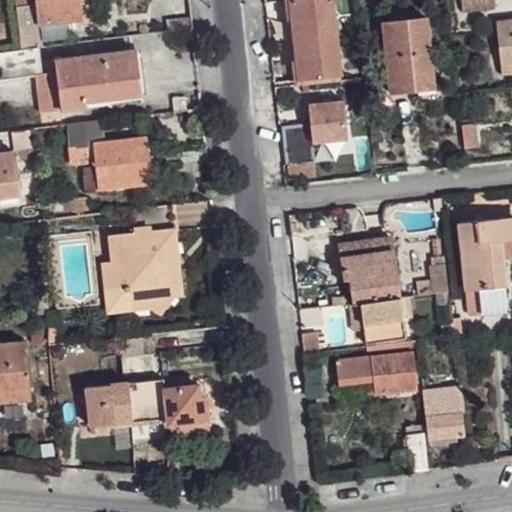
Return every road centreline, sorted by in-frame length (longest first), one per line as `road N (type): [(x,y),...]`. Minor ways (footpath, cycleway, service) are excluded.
road 1 (residential): [(249,202),(295,511)]
road 2 (residential): [(511,174),(249,202)]
road 3 (residential): [(230,0),(249,202)]
road 4 (residential): [(185,511),(0,497)]
